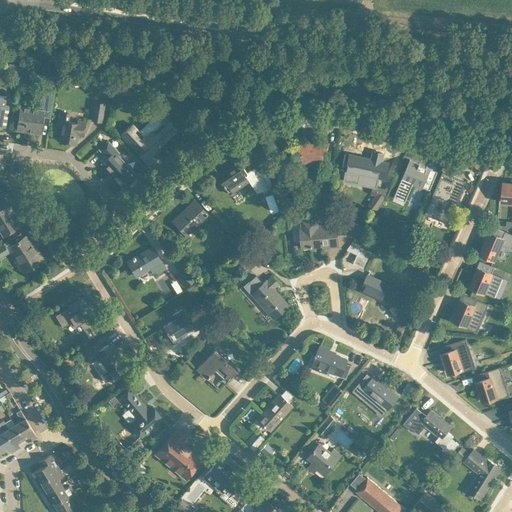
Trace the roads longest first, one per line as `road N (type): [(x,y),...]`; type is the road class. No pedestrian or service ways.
road 1 (tertiary): [(511,68),(45,0)]
road 2 (residential): [(499,151),(335,114),(268,119),(206,150),(131,220)]
road 3 (residential): [(77,266),(62,260),(16,187),(17,157),(29,151),(75,160),(131,220)]
road 4 (residential): [(410,364),(499,151)]
road 5 (residential): [(213,431),(166,392),(86,263)]
road 6 (tertiary): [(80,424),(0,302)]
road 7 (residential): [(213,431),(305,328)]
road 8 (residential): [(511,450),(410,364)]
road 9 (residential): [(338,333),(331,276),(301,285),(313,324)]
road 10 (residential): [(311,511),(213,431)]
road 11 (tertiary): [(0,325),(69,430)]
road 12 (tertiary): [(69,430),(99,467),(161,511)]
road 13 (tertiary): [(162,511),(80,424)]
